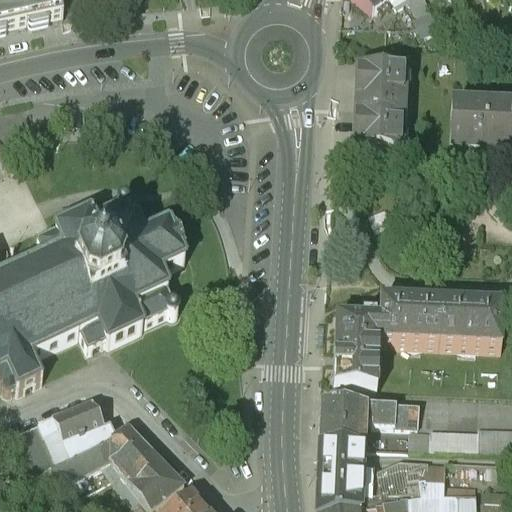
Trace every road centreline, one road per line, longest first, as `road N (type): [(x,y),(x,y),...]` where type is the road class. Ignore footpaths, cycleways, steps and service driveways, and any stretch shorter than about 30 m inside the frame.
road 1 (tertiary): [(285,505),(279,366),(297,141),(283,88)]
road 2 (residential): [(0,427),(106,385),(223,489),(285,505)]
road 3 (unclassified): [(0,71),(176,44),(244,62)]
